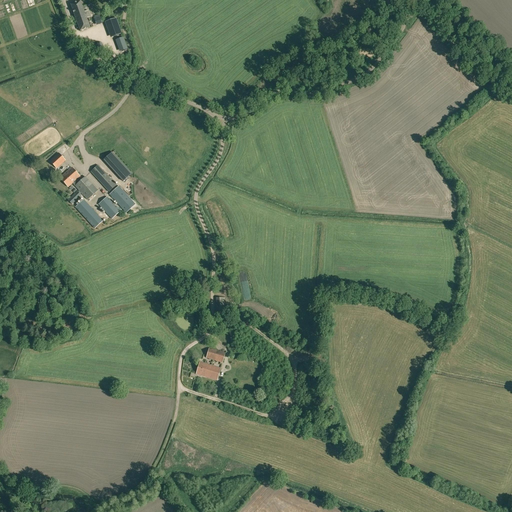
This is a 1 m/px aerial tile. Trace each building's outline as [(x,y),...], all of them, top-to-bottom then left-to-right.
[(88,11),(85,12),(84,12),(81,1),(71,4),(80,31),(90,28),(87,18),(90,17),(88,11)] [(105,160),(124,182),(133,174),(113,152),(105,160)] [(59,153),(50,162),(57,169),(66,161),(59,153)] [(98,166),(91,172),(109,192),(116,186),(114,184),(98,166)] [(80,176),(72,167),(60,178),(68,187),(73,183),(75,186),(79,182),(77,180),(80,176)] [(98,190),(85,176),(75,186),(88,200),(98,190)] [(123,209),(132,201),(119,186),(109,195),(123,209)] [(72,204),(81,195),(77,191),(68,200),(72,204)] [(112,219),(120,211),(107,197),(99,204),(112,219)] [(95,228),(103,221),(84,200),(76,207),(95,228)] [(222,362),(225,353),(209,348),(206,357),(222,362)] [(217,380),(221,368),(200,362),(196,374),(217,380)]
